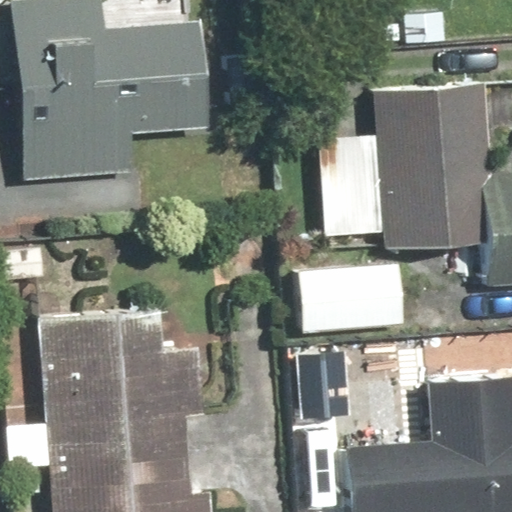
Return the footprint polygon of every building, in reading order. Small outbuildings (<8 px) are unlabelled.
[(212,0),(12,0),(19,176),(134,172),(132,123),(217,120),(212,0)] [(450,9),(400,10),(400,46),(451,45),(450,9)] [(473,282),(511,281),(511,137),(495,137),(494,70),(317,72),(319,240),(472,238),(473,282)] [(407,252),(298,253),(299,321),(408,320),(407,252)] [(201,511),(188,297),(38,306),(44,404),(8,407),(14,490),(50,487),(51,511),(201,511)] [(330,427),(333,511),(511,511),(511,376),(423,381),(424,423),(330,427)]
